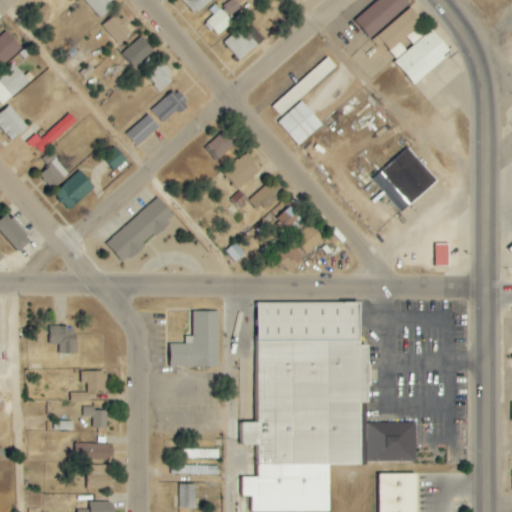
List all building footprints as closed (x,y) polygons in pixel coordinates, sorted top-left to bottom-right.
[(111,2),(109,0),(87,0),(86,1),(100,19),(109,11),(105,7),(111,2)] [(181,0),(194,15),(211,0),(181,0)] [(241,8),(233,0),(231,0),(222,8),(230,17),(241,8)] [(377,0),(353,21),(369,38),(407,4),(403,0),(377,0)] [(232,23),(218,8),(203,22),(217,37),(232,23)] [(384,44),(396,59),(406,51),(399,41),(423,23),(412,9),(371,40),(378,49),(384,44)] [(104,27),(117,45),(135,32),(122,14),(104,27)] [(238,61),(264,40),(253,27),(244,35),(239,29),(223,42),(238,61)] [(0,66),(21,50),(7,31),(0,36),(0,66)] [(394,60),(411,84),(452,55),(434,31),(394,60)] [(153,51),(140,37),(121,54),(134,68),(153,51)] [(269,106),(277,116),(335,68),(327,58),(269,106)] [(0,80),(0,103),(3,106),(29,82),(15,66),(0,80)] [(171,83),(157,67),(145,76),(159,93),(171,83)] [(150,111),(163,125),(188,104),(175,89),(150,111)] [(322,125),(300,102),(277,124),(299,146),(322,125)] [(27,128),(10,106),(0,113),(0,127),(11,141),(27,128)] [(126,135),(137,148),(159,127),(147,115),(126,135)] [(40,155),(73,123),(67,116),(41,140),(35,135),(28,142),(40,155)] [(235,147),(225,132),(204,147),(214,161),(235,147)] [(435,181),(406,147),(370,178),(398,212),(435,181)] [(115,171),(126,160),(114,148),(102,159),(115,171)] [(261,168),(246,152),(223,174),(238,191),(261,168)] [(67,175),(56,161),(38,175),(49,189),(67,175)] [(94,186),(78,171),(54,196),(70,211),(94,186)] [(281,200),(273,185),(248,197),(256,212),(281,200)] [(125,264),(175,216),(157,197),(106,245),(125,264)] [(276,219),(287,230),(300,218),(290,207),(276,219)] [(0,232),(19,252),(32,240),(7,214),(0,219),(0,232)] [(307,255),(324,240),(311,225),(294,241),(307,255)] [(244,256),(236,243),(225,250),(233,262),(244,256)] [(274,254),(286,272),(302,261),(290,243),(274,254)] [(448,266),(449,244),(435,244),(434,266),(448,266)] [(257,302),(257,423),(241,422),(241,445),(257,445),(257,477),(241,477),(241,496),(251,496),(251,511),(329,511),(329,465),(361,465),(361,403),(368,403),(368,345),(360,345),(360,303),(257,302)] [(219,367),(219,311),(192,312),(193,336),(185,337),(185,344),(170,344),(170,367),(219,367)] [(59,354),(77,353),(76,326),(49,327),(50,345),(59,344),(59,354)] [(105,371),(84,371),(84,391),(106,391),(105,371)] [(88,393),(70,393),(70,402),(88,403),(88,393)] [(91,428),(106,428),(106,409),(83,409),(83,417),(92,417),(91,428)] [(72,431),(72,422),(55,421),(54,430),(72,431)] [(415,461),(415,423),(366,424),(367,462),(415,461)] [(110,460),(110,444),(75,444),(75,460),(110,460)] [(218,449),(180,450),(180,459),(218,458),(218,449)] [(110,465),(85,466),(85,489),(111,489),(110,465)] [(218,466),(170,465),(170,474),(218,475),(218,466)] [(376,473),(376,511),(416,511),(416,473),(376,473)] [(179,509),(195,509),(195,485),(179,484),(179,509)] [(109,511),(110,502),(76,503),(76,511),(109,511)]
